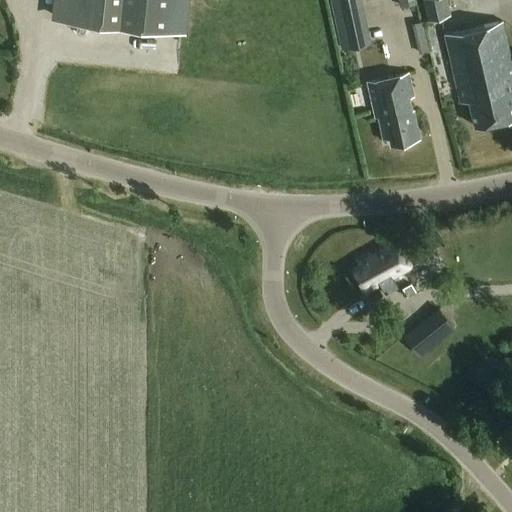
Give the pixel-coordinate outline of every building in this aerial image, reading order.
[(60,0),(59,14),(132,21),(183,26),(185,0),(60,0)] [(360,0),(329,0),(341,50),(371,44),(360,0)] [(421,0),(427,22),(450,16),(446,0),(421,0)] [(412,24),(416,45),(427,42),(422,22),(412,24)] [(511,87),(511,68),(502,23),(444,36),(459,104),(467,102),(473,127),(511,118),(511,108),(508,92),(511,87)] [(413,98),(407,74),(366,83),(374,118),(377,118),(382,140),(388,139),(389,146),(419,139),(413,110),(410,111),(408,99),(413,98)] [(405,253),(397,238),(379,247),(383,253),(372,259),(368,253),(356,260),(359,266),(351,270),(365,295),(413,268),(412,266),(419,262),(412,249),(405,253)] [(405,297),(415,293),(411,285),(402,290),(405,297)] [(449,320),(431,303),(399,338),(418,354),(449,320)]
